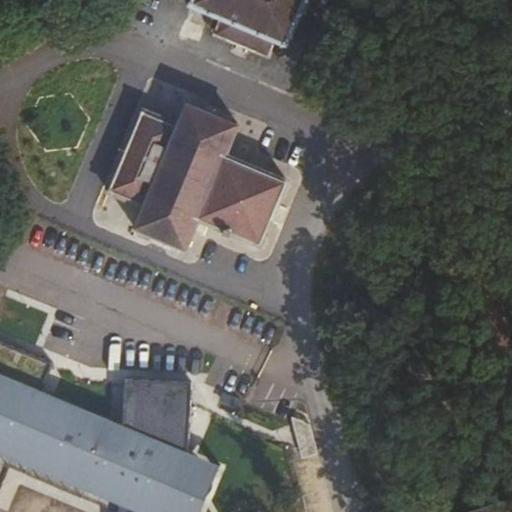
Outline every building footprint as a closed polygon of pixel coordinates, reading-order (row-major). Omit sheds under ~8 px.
[(297,0),(187,0),(187,4),(218,17),(214,28),(266,49),(272,33),(282,37),(297,0)] [(293,169),(234,143),(243,120),(189,97),(182,111),(145,96),(108,181),(144,197),(134,220),(189,243),(203,213),(265,238),(293,169)] [(113,509),(112,511),(181,511),(185,448),(190,377),(122,373),(119,419),(37,383),(49,356),(0,334),(0,468),(4,461),(7,453),(81,486),(89,471),(115,473),(113,509)] [(316,452),(309,422),(290,415),(300,456),(316,452)] [(194,511),(217,462),(185,448),(181,511),(194,511)] [(113,509),(115,473),(89,471),(81,486),(7,453),(4,461),(113,509)] [(511,511),(511,505),(511,501),(476,511),(511,511)]
